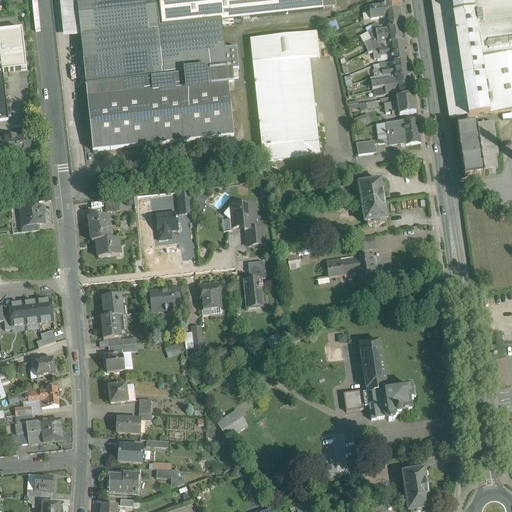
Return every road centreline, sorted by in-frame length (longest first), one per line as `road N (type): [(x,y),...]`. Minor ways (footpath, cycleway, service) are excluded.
road 1 (tertiary): [(492,490),(417,0)]
road 2 (residential): [(71,283),(40,0)]
road 3 (residential): [(82,460),(71,283)]
road 4 (residential): [(71,283),(200,272),(226,260)]
